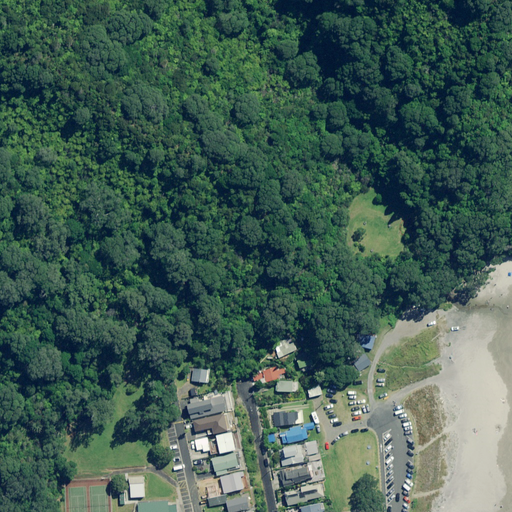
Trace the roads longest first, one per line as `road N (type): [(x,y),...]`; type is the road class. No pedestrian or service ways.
road 1 (residential): [(169,382),(197,511)]
road 2 (residential): [(244,388),(272,511)]
